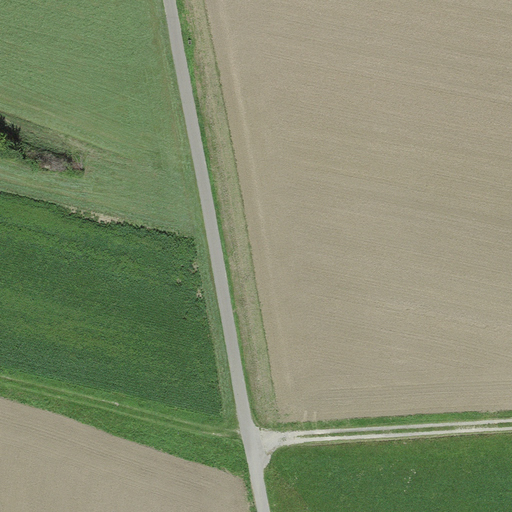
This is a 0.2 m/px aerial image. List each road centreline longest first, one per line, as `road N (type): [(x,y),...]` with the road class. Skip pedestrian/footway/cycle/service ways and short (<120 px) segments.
road 1 (track): [(176,0),(264,511)]
road 2 (track): [(0,382),(249,437),(511,420)]
